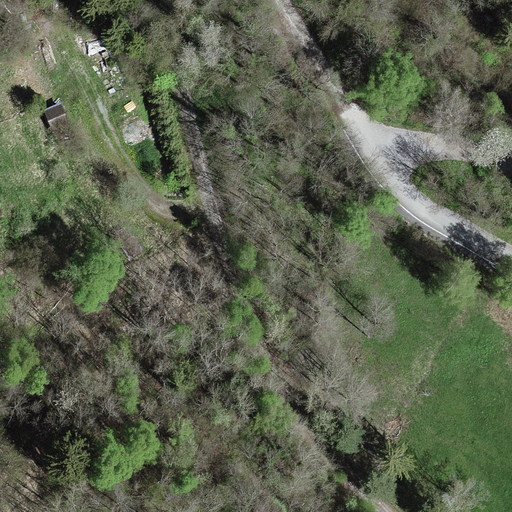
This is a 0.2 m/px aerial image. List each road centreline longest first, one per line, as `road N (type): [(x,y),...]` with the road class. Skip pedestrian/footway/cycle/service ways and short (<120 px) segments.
road 1 (track): [(156,0),(239,316),(286,423),(336,482),(377,511)]
road 2 (unclassified): [(511,264),(404,205),(371,160),(363,125)]
road 3 (unclassified): [(511,162),(363,125)]
